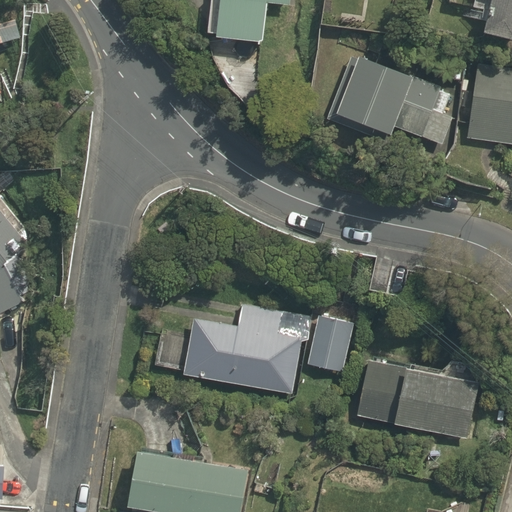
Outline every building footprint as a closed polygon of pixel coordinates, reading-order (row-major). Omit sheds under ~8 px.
[(220,0),(217,42),(264,46),(268,7),(288,9),(289,0),(220,0)] [(511,0),(495,0),(489,38),(511,41),(511,0)] [(23,39),(17,20),(0,25),(0,31),(4,45),(23,39)] [(355,56),(331,115),(392,140),(395,134),(434,150),(456,97),(355,56)] [(511,69),(478,65),(476,82),(464,81),(459,125),(471,126),(469,142),(511,146),(511,69)] [(0,313),(1,317),(28,303),(9,267),(33,247),(0,206),(0,174),(1,173),(0,171),(0,313)] [(244,305),(240,327),(197,319),(186,375),(295,395),(305,339),(310,340),(314,317),(244,305)] [(345,372),(357,324),(322,315),(310,364),(345,372)] [(482,382),(372,359),(361,416),(470,440),(482,382)] [(132,507),(162,511),(243,511),(250,470),(142,451),(132,507)] [(0,499),(6,500),(8,466),(0,465),(0,499)]
